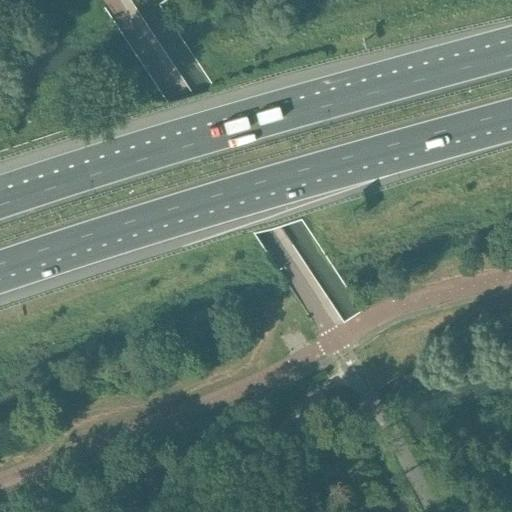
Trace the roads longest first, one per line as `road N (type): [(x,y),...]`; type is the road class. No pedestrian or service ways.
road 1 (trunk): [(0,265),(511,113)]
road 2 (trunk): [(511,57),(0,206)]
